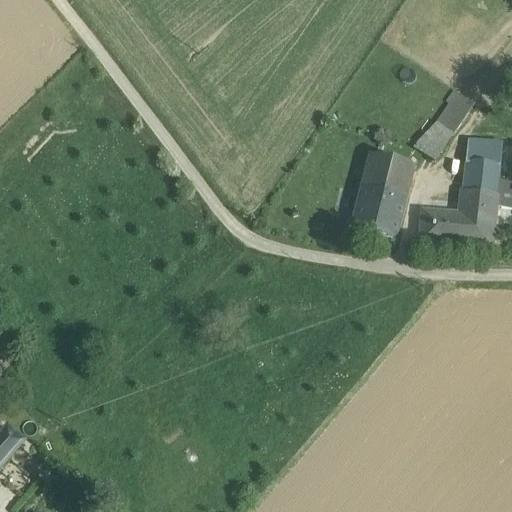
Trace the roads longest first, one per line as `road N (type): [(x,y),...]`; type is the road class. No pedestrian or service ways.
road 1 (track): [(511,280),(400,272),(249,244),(58,0)]
road 2 (track): [(245,511),(445,275)]
